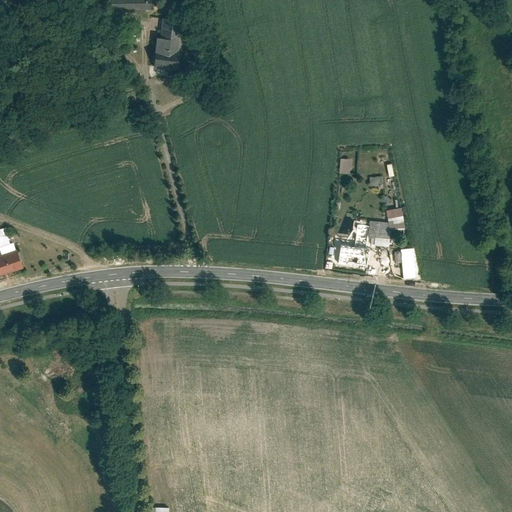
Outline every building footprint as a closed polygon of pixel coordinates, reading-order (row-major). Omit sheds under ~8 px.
[(151,0),(111,0),(111,9),(152,8),(151,0)] [(177,69),(181,22),(163,21),(162,31),(157,31),(154,67),(177,69)] [(351,158),(341,157),(340,172),(350,173),(351,158)] [(381,176),(370,177),(371,188),(382,187),(381,176)] [(387,209),(389,222),(403,219),(400,207),(387,209)] [(370,234),(392,237),(393,223),(389,222),(371,220),(371,222),(370,234)] [(336,235),(332,262),(366,266),(370,234),(371,222),(358,221),(356,238),(336,235)] [(0,274),(24,266),(18,248),(16,248),(14,241),(10,242),(7,233),(0,235),(0,274)]
